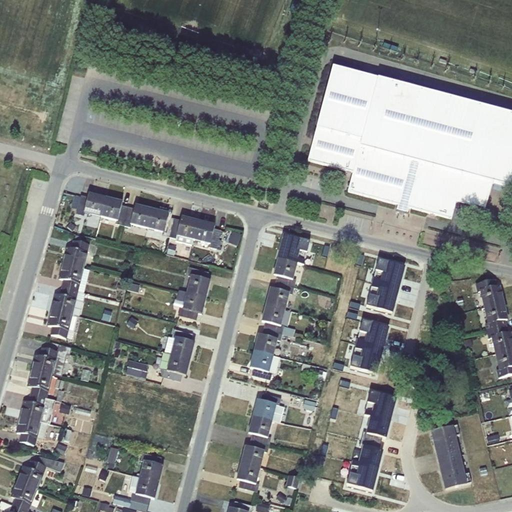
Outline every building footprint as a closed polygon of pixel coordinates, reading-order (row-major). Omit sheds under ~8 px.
[(511,115),(333,68),(308,162),(353,173),(348,192),(398,206),(396,213),(407,216),(409,208),(451,220),(456,201),(485,209),(491,189),(501,192),(502,187),(511,189),(511,183),(511,115)] [(88,198),(81,197),(81,198),(78,210),(76,215),(84,217),(85,214),(100,218),(105,199),(104,198),(104,199),(90,195),(89,195),(88,198)] [(71,208),(78,210),(81,198),(74,197),(71,208)] [(107,199),(105,199),(100,218),(116,222),(115,225),(123,227),(128,208),(121,207),(122,203),(121,203),(107,199)] [(134,210),(128,208),(123,227),(131,229),(132,226),(147,230),(152,211),(151,210),(151,211),(136,207),(135,206),(134,210)] [(153,211),(152,211),(147,230),(162,234),(161,237),(169,239),(174,220),(167,219),(168,215),(167,214),(167,215),(153,211)] [(180,222),(174,220),(169,239),(176,240),(175,242),(192,247),(193,242),(198,222),(197,222),(182,219),(182,218),(181,218),(180,222)] [(199,222),(198,222),(193,242),(209,246),(209,248),(216,250),(221,232),(214,230),(215,226),(214,226),(199,223),(199,222)] [(241,235),(233,232),(229,244),(237,246),(241,235)] [(310,243),(284,236),(278,259),(297,265),(304,266),(310,243)] [(63,264),(84,270),(90,246),(74,242),(72,250),(67,249),(63,264)] [(177,248),(169,246),(167,255),(174,257),(177,248)] [(297,265),(278,259),(278,261),(274,275),(274,276),(277,277),(276,284),(295,288),(297,281),(293,280),(297,265)] [(404,267),(379,260),(372,284),(398,290),(404,267)] [(90,271),(84,270),(63,264),(59,280),(64,281),(63,289),(84,294),(90,271)] [(190,269),(187,277),(190,278),(186,293),(206,298),(206,297),(210,283),(210,282),(206,281),(208,274),(190,269)] [(494,281),(475,286),(477,295),(480,294),(484,309),(503,304),(499,287),(496,288),(494,281)] [(129,284),(128,291),(140,294),(141,287),(129,284)] [(295,288),(276,284),(274,290),(270,289),(270,290),(267,305),(266,305),(266,306),(286,311),(290,296),(292,296),(295,288)] [(392,314),(398,290),(372,284),(366,307),(392,314)] [(85,294),(84,294),(63,289),(61,297),(56,295),(52,311),(78,318),(79,318),(85,294)] [(205,300),(206,298),(186,293),(179,292),(176,301),(175,300),(173,307),(180,309),(178,316),(196,321),(198,314),(202,315),(202,314),(205,299),(205,300)] [(507,321),(503,304),(484,309),(487,323),(485,324),(486,333),(506,328),(504,322),(507,321)] [(286,311),(266,306),(266,307),(262,321),(262,323),(265,324),(264,330),(282,335),(284,327),(282,327),(286,311)] [(104,310),(101,320),(110,322),(112,312),(104,310)] [(73,341),(78,318),(52,311),(48,327),(53,328),(51,336),(73,341)] [(132,318),(126,325),(134,330),(139,323),(132,318)] [(388,328),(362,321),(356,345),(382,352),(388,328)] [(284,327),(282,335),(294,337),(296,330),(284,327)] [(507,334),(506,328),(486,333),(488,341),(491,340),(495,355),(511,351),(511,342),(510,334),(507,334)] [(280,343),(282,335),(264,330),(262,336),(259,335),(258,337),(255,351),(254,352),(274,357),(278,342),(280,343)] [(192,336),(174,331),(172,339),(168,338),(164,354),(190,360),(190,359),(194,344),(194,345),(194,343),(191,342),(192,336)] [(72,348),(59,345),(57,353),(42,349),(41,357),(36,356),(32,372),(53,377),(53,375),(62,377),(67,355),(70,356),(72,348)] [(382,352),(356,345),(350,368),(375,375),(382,352)] [(511,351),(495,355),(498,370),(496,370),(498,380),(511,376),(511,351)] [(280,358),(274,357),(254,352),(254,353),(254,354),(250,368),(250,369),(254,370),(252,377),(271,381),(273,374),(276,375),(280,358)] [(190,361),(190,360),(164,354),(164,353),(160,369),(162,378),(181,383),(182,376),(186,377),(186,376),(190,361)] [(147,366),(130,362),(126,375),(146,381),(148,374),(147,366)] [(326,373),(315,371),(316,367),(303,364),(301,372),(309,374),(314,375),(313,380),(321,382),(322,381),(324,382),(326,373)] [(91,372),(83,370),(81,381),(88,382),(91,372)] [(47,400),(53,377),(32,372),(28,387),(33,389),(31,396),(47,400)] [(64,382),(57,380),(55,389),(62,391),(64,382)] [(160,390),(147,439),(167,444),(180,395),(160,390)] [(390,422),(396,399),(370,392),(364,415),(390,422)] [(324,393),(321,406),(326,408),(327,403),(329,404),(331,395),(324,393)] [(281,400),(263,395),(261,402),(257,401),(257,402),(254,416),(253,416),(253,417),(272,423),(280,424),(284,409),(280,407),(281,400)] [(56,402),(47,400),(31,396),(29,403),(24,402),(21,418),(48,425),(50,425),(56,402)] [(305,400),(302,409),(314,413),(316,404),(305,400)] [(71,407),(61,404),(59,413),(69,416),(71,407)] [(91,412),(76,409),(75,413),(90,417),(91,412)] [(390,422),(364,415),(364,416),(371,418),(367,433),(363,432),(362,440),(381,445),(382,438),(385,439),(390,422)] [(268,438),(272,423),(253,417),(253,419),(249,433),(249,434),(252,435),(251,442),(269,446),(271,439),(268,438)] [(44,440),(48,425),(21,418),(17,434),(22,435),(20,443),(35,447),(38,438),(44,440)] [(432,435),(438,461),(460,456),(456,437),(460,436),(457,426),(431,432),(432,435)] [(498,435),(486,438),(488,445),(500,443),(498,435)] [(323,438),(316,436),(314,444),(321,446),(323,438)] [(381,445),(362,440),(359,447),(363,448),(359,464),(352,462),(378,469),(382,452),(379,451),(381,445)] [(267,454),(269,446),(251,442),(249,448),(245,447),(245,448),(245,449),(242,463),(241,463),(241,464),(261,469),(265,454),(267,454)] [(58,444),(55,453),(64,456),(68,448),(58,444)] [(119,451),(111,448),(107,464),(110,465),(108,469),(113,470),(119,451)] [(142,454),(140,462),(143,463),(140,478),(159,483),(159,482),(162,468),(163,468),(163,467),(159,466),(161,459),(142,454)] [(460,456),(438,461),(438,462),(445,488),(444,488),(445,491),(471,484),(469,475),(465,476),(460,456)] [(65,464),(39,458),(37,464),(32,462),(28,469),(24,468),(18,482),(37,491),(46,468),(61,474),(65,464)] [(378,469),(352,462),(346,486),(372,492),(378,469)] [(257,485),(261,469),(241,464),(241,465),(237,480),(237,481),(240,482),(239,488),(258,493),(259,485),(257,485)] [(109,474),(102,472),(99,479),(105,482),(109,474)] [(158,485),(159,483),(140,478),(133,477),(128,493),(132,494),(131,500),(115,496),(113,504),(140,511),(147,511),(150,499),(154,500),(155,499),(154,499),(158,485)] [(299,480),(288,477),(286,487),(296,490),(299,480)] [(28,511),(37,491),(18,482),(12,498),(16,500),(13,507),(25,511),(28,511)] [(84,488),(82,496),(90,498),(92,490),(84,488)] [(77,510),(79,502),(70,500),(68,504),(68,508),(77,510)] [(5,511),(11,511),(13,507),(1,502),(0,504),(0,509),(6,511),(5,511)] [(110,505),(101,502),(98,511),(103,511),(114,511),(115,509),(109,508),(110,505)] [(252,511),(254,508),(235,503),(233,510),(230,509),(229,510),(230,510),(229,511),(252,511)] [(267,511),(269,506),(258,503),(256,511),(258,511),(267,511)]
